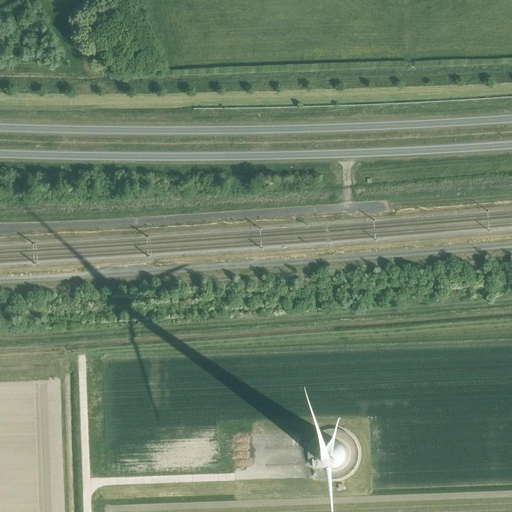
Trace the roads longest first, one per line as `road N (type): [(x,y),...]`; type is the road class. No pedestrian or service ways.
road 1 (trunk): [(0,152),(269,156),(511,144)]
road 2 (trunk): [(511,117),(266,129),(0,127)]
